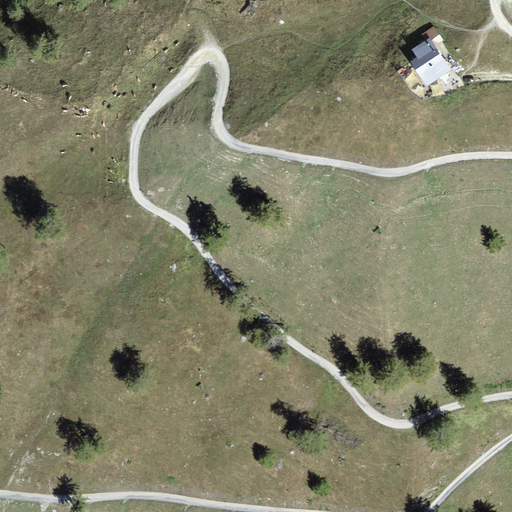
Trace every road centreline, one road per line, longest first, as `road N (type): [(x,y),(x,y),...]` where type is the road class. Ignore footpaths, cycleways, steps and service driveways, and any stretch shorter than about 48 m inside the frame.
road 1 (track): [(511,394),(402,424),(379,418),(217,271),(181,226),(140,198),(133,172),(140,125),(208,53),(223,65),(217,124),(234,143),(385,173),(465,155),(511,155)]
road 2 (track): [(0,494),(147,495),(292,511)]
